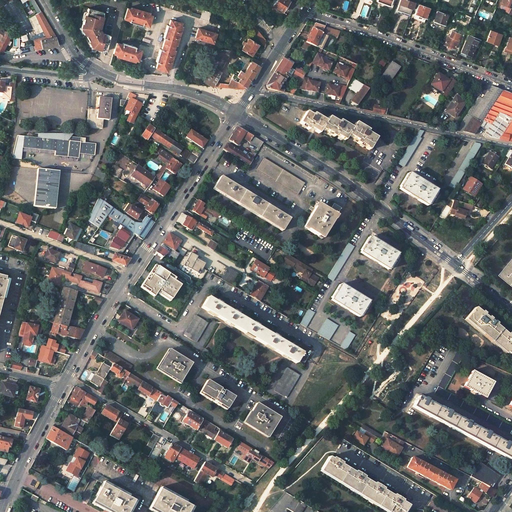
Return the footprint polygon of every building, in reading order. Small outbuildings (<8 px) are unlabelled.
[(276,0),(273,6),(282,12),(290,0),(276,0)] [(400,0),(396,10),(409,15),(414,3),(406,0),(400,0)] [(511,7),(511,6),(511,0),(498,0),(496,7),(499,8),(499,9),(503,10),(503,11),(511,15),(511,7)] [(418,5),(415,15),(425,19),(429,9),(418,5)] [(130,8),(127,7),(124,18),(130,20),(130,21),(142,25),(142,24),(148,26),(151,15),(148,14),(148,12),(142,10),(142,11),(136,9),(137,9),(131,7),(130,8)] [(85,15),(83,23),(82,28),(85,28),(86,30),(84,31),(91,45),(93,44),(94,46),(94,48),(99,49),(99,48),(101,48),(101,50),(106,52),(111,36),(103,33),(102,35),(100,35),(102,31),(100,30),(102,23),(101,23),(104,12),(89,8),(87,15),(85,15)] [(211,13),(203,11),(201,19),(208,21),(211,13)] [(436,11),(432,21),(444,25),(447,15),(436,11)] [(35,51),(60,45),(57,37),(42,12),(36,15),(46,34),(47,37),(35,40),(34,40),(36,46),(34,47),(35,51)] [(267,19),(264,21),(270,29),(273,26),(267,19)] [(181,23),(170,20),(169,26),(167,25),(163,38),(165,38),(161,50),(160,49),(156,62),(158,63),(156,68),(166,71),(168,68),(169,68),(170,62),(171,56),(172,56),(174,50),(173,50),(175,44),(176,44),(178,38),(177,38),(179,33),(181,26),(180,26),(181,23)] [(305,42),(322,50),(326,41),(333,44),(336,39),(335,39),(339,31),(314,23),(312,28),(305,42)] [(254,26),(252,27),(258,35),(257,36),(262,43),(266,40),(254,26)] [(216,34),(198,28),(195,37),(213,43),(216,34)] [(497,46),(501,35),(490,30),(486,41),(497,46)] [(0,43),(0,51),(3,53),(13,35),(7,31),(2,40),(0,43)] [(441,43),(454,50),(458,40),(457,40),(459,35),(451,31),(449,36),(447,36),(444,42),(441,41),(441,43)] [(511,38),(509,37),(503,50),(511,53),(511,51),(511,50),(511,38)] [(258,45),(248,39),(241,49),(251,55),(258,45)] [(470,57),(473,51),(474,51),(477,46),(465,41),(460,52),(470,57)] [(122,44),(116,42),(113,53),(116,54),(115,55),(134,61),(135,60),(137,60),(141,49),(135,47),(135,46),(123,43),(122,44)] [(31,52),(29,47),(20,49),(20,50),(18,50),(18,52),(20,52),(20,55),(31,52)] [(211,48),(210,54),(224,57),(222,59),(226,62),(232,51),(211,48)] [(322,56),(316,53),(311,62),(328,70),(331,63),(321,58),(322,56)] [(252,59),(243,72),(240,70),(237,76),(234,74),(228,83),(218,82),(215,81),(212,86),(212,87),(245,89),(262,63),(256,60),(252,59)] [(285,74),(289,69),(291,65),(282,59),(273,74),(282,79),(285,74)] [(399,67),(391,62),(381,77),(389,82),(399,67)] [(336,64),(332,72),(349,80),(353,70),(347,67),(346,69),(336,64)] [(221,71),(211,66),(202,81),(212,86),(215,81),(221,71)] [(289,69),(285,74),(287,75),(296,81),(300,83),(303,78),(305,73),(295,67),(293,71),(289,69)] [(442,76),(436,72),(433,77),(434,78),(428,86),(437,92),(438,90),(447,95),(455,82),(449,78),(448,80),(444,78),(445,77),(442,75),(442,76)] [(276,91),(279,87),(283,80),(284,80),(287,75),(285,74),(282,79),(273,74),(265,85),(266,89),(276,91)] [(308,79),(303,78),(300,83),(297,88),(316,92),(318,83),(307,81),(308,79)] [(362,97),(368,89),(367,88),(363,86),(363,85),(354,80),(349,88),(356,93),(362,97)] [(300,83),(296,81),(289,94),(293,95),(297,88),(300,83)] [(15,103),(16,84),(10,83),(10,86),(4,85),(5,83),(0,82),(0,92),(3,93),(2,98),(10,99),(9,103),(15,103)] [(327,85),(325,94),(341,98),(346,88),(338,86),(338,88),(327,85)] [(477,97),(455,130),(465,133),(471,134),(473,135),(479,126),(502,91),(492,87),(483,100),(477,97)] [(447,95),(438,90),(437,92),(437,93),(445,98),(447,95)] [(511,120),(511,94),(502,91),(479,126),(487,129),(482,137),(485,137),(499,140),(511,120)] [(133,125),(142,105),(134,101),(136,96),(132,94),(129,93),(128,95),(127,98),(130,100),(125,110),(132,113),(128,122),(133,125)] [(362,97),(356,93),(350,101),(357,105),(362,97)] [(444,112),(454,118),(465,102),(455,96),(444,112)] [(111,99),(97,98),(96,110),(89,110),(87,128),(103,129),(104,120),(109,121),(111,99)] [(383,115),(384,107),(373,105),(372,112),(383,115)] [(321,129),(326,121),(313,113),(312,116),(306,112),(299,123),(305,127),(305,128),(308,130),(310,128),(319,133),(321,129)] [(348,135),(351,129),(339,121),(338,123),(328,117),(326,121),(321,129),(325,131),(331,134),(330,135),(334,137),(335,135),(344,141),(348,135)] [(508,142),(508,138),(509,136),(511,136),(511,120),(499,140),(508,142)] [(351,129),(348,135),(357,141),(355,143),(359,145),(360,145),(365,148),(365,149),(369,151),(376,138),(367,132),(368,130),(355,122),(351,129)] [(150,125),(143,137),(148,140),(151,136),(179,155),(184,148),(155,128),(150,125)] [(259,148),(262,142),(237,127),(232,136),(229,141),(236,146),(241,138),(259,148)] [(208,142),(191,131),(187,138),(204,149),(208,142)] [(67,157),(78,158),(78,154),(94,155),(95,143),(79,142),(80,138),(69,137),(68,141),(66,141),(67,134),(38,134),(38,138),(16,136),(16,138),(11,158),(20,159),(21,149),(67,153),(67,157)] [(420,137),(416,134),(415,135),(398,164),(403,167),(420,138),(420,137)] [(454,189),(480,145),(480,144),(474,143),(448,186),(454,189)] [(223,150),(248,166),(252,159),(227,144),(225,147),(223,150)] [(179,155),(193,165),(198,158),(192,154),(193,153),(184,148),(179,155)] [(158,159),(166,164),(164,166),(163,166),(159,171),(163,173),(166,169),(175,175),(181,166),(171,159),(173,157),(164,151),(158,159)] [(497,159),(488,154),(482,163),(491,169),(497,159)] [(256,170),(297,194),(304,183),(263,159),(256,170)] [(118,179),(123,170),(115,165),(110,175),(118,179)] [(156,177),(139,166),(132,175),(150,187),(156,177)] [(58,172),(36,170),(33,207),(35,207),(55,209),(58,172)] [(409,173),(399,189),(427,205),(436,190),(409,173)] [(462,189),(473,196),(481,184),(470,176),(462,189)] [(289,219),(220,177),(216,184),(217,184),(214,189),(283,230),(289,219)] [(160,180),(153,190),(164,197),(171,187),(160,180)] [(176,190),(180,185),(175,182),(172,188),(176,190)] [(144,193),(142,196),(141,195),(138,200),(147,207),(144,210),(152,215),(161,203),(144,193)] [(99,197),(94,207),(88,221),(99,230),(108,217),(122,226),(134,235),(142,240),(154,222),(146,217),(142,223),(136,223),(99,197)] [(459,201),(454,199),(450,210),(455,212),(454,214),(463,218),(466,210),(457,207),(459,201)] [(212,215),(211,214),(213,210),(197,200),(191,211),(204,219),(206,216),(209,217),(211,217),(212,215)] [(334,220),(342,208),(334,203),(329,211),(316,203),(313,208),(314,208),(302,228),(306,230),(307,230),(316,235),(316,236),(321,239),(333,220),(334,220)] [(142,212),(132,206),(130,204),(124,212),(137,220),(142,212)] [(33,213),(31,218),(20,214),(16,224),(27,228),(31,221),(36,223),(39,215),(33,213)] [(176,221),(191,230),(196,222),(181,213),(176,221)] [(197,223),(195,227),(210,236),(212,232),(197,223)] [(80,230),(71,225),(65,236),(74,241),(80,230)] [(131,239),(134,235),(122,226),(119,230),(118,230),(111,241),(111,242),(106,249),(120,253),(123,250),(122,249),(130,238),(131,239)] [(83,231),(80,230),(74,241),(77,242),(83,231)] [(49,237),(58,241),(60,235),(51,232),(49,237)] [(165,239),(161,244),(173,251),(180,241),(168,233),(165,239)] [(21,251),(25,240),(17,237),(14,236),(14,238),(11,236),(7,246),(21,251)] [(397,254),(370,237),(360,252),(388,269),(397,254)] [(131,239),(130,238),(122,249),(123,250),(131,239)] [(217,244),(211,240),(207,247),(213,251),(217,244)] [(76,248),(94,255),(96,249),(78,243),(76,248)] [(348,243),(327,278),(332,281),(353,246),(348,243)] [(155,253),(162,258),(165,253),(175,259),(178,254),(173,251),(161,244),(160,245),(158,248),(155,253)] [(51,251),(47,249),(43,258),(54,262),(58,254),(51,252),(51,251)] [(124,265),(128,259),(114,254),(111,260),(124,265)] [(189,255),(182,268),(197,277),(203,266),(195,261),(196,259),(189,255)] [(291,269),(296,260),(291,257),(286,266),(291,269)] [(273,280),(275,277),(275,276),(273,275),(275,272),(255,260),(253,263),(252,262),(250,265),(251,266),(250,269),(269,282),(271,279),(272,280),(273,280)] [(312,270),(296,260),(291,269),(296,272),(297,270),(300,271),(299,273),(302,275),(300,277),(304,279),(303,282),(312,287),(317,280),(310,275),(312,270)] [(104,269),(86,262),(82,270),(88,272),(89,272),(102,276),(104,269)] [(181,283),(154,265),(139,287),(153,297),(158,289),(159,290),(157,294),(169,301),(181,283)] [(68,280),(70,272),(67,271),(51,267),(46,283),(58,286),(61,275),(64,276),(63,279),(68,280)] [(238,274),(227,267),(221,279),(232,285),(238,274)] [(84,277),(73,273),(71,281),(78,283),(77,285),(81,287),(98,292),(101,282),(93,279),(91,284),(83,281),(84,277)] [(0,313),(1,309),(8,281),(6,281),(7,277),(0,275),(0,313)] [(267,287),(263,285),(258,281),(250,295),(259,300),(267,287)] [(331,300),(358,317),(368,301),(340,285),(331,300)] [(60,298),(74,301),(77,291),(63,288),(60,298)] [(302,364),(307,356),(207,297),(201,307),(295,363),(296,360),(302,364)] [(58,308),(71,312),(74,301),(60,298),(58,308)] [(67,326),(71,312),(58,308),(55,316),(49,315),(48,321),(54,322),(53,323),(67,326)] [(308,309),(300,323),(305,326),(313,313),(308,309)] [(483,334),(510,356),(511,352),(511,339),(474,309),(465,320),(474,327),(473,327),(483,335),(483,334)] [(138,319),(124,311),(117,321),(131,330),(138,319)] [(195,316),(183,335),(195,342),(207,323),(195,316)] [(317,333),(328,339),(336,326),(326,320),(317,333)] [(32,339),(33,335),(36,335),(37,332),(41,333),(42,327),(22,322),(19,334),(24,336),(23,343),(24,345),(29,346),(31,345),(31,342),(32,342),(33,339),(32,339)] [(67,326),(53,323),(51,332),(51,333),(57,335),(58,333),(78,339),(83,329),(67,326)] [(354,336),(348,332),(340,346),(346,349),(354,336)] [(56,341),(49,339),(46,348),(56,351),(58,344),(56,344),(57,342),(56,342),(56,341)] [(57,352),(65,354),(66,350),(65,350),(66,346),(59,344),(57,352)] [(181,357),(170,350),(164,359),(161,364),(158,369),(180,382),(183,378),(186,372),(192,364),(184,359),(183,360),(180,358),(181,357)] [(132,367),(107,351),(103,357),(112,363),(128,373),(132,367)] [(435,392),(511,432),(511,429),(511,425),(444,390),(457,367),(463,355),(456,352),(435,392)] [(35,366),(37,359),(30,357),(28,365),(35,366)] [(101,363),(95,375),(94,374),(89,382),(98,388),(102,380),(108,371),(109,368),(101,363)] [(114,375),(119,378),(121,374),(123,376),(126,377),(128,373),(112,363),(109,368),(108,371),(114,374),(114,375)] [(286,368),(273,390),(285,398),(299,375),(286,368)] [(472,371),(464,386),(474,392),(484,397),(492,382),(472,371)] [(160,392),(128,373),(126,377),(125,380),(137,387),(136,390),(147,397),(147,396),(155,401),(159,394),(160,392)] [(231,392),(225,388),(226,386),(216,380),(215,382),(208,378),(200,390),(214,398),(215,396),(218,398),(220,395),(223,397),(220,402),(227,406),(236,392),(232,390),(231,392)] [(106,383),(102,380),(98,388),(97,391),(100,393),(106,383)] [(15,386),(1,383),(0,387),(0,393),(12,397),(15,386)] [(38,390),(29,387),(25,400),(35,402),(38,390)] [(71,399),(80,404),(86,393),(77,388),(71,399)] [(94,406),(97,400),(86,393),(80,404),(77,408),(82,411),(87,402),(94,406)] [(166,396),(165,398),(159,394),(155,401),(167,408),(167,411),(171,413),(177,403),(166,396)] [(413,406),(510,458),(511,453),(511,447),(506,444),(507,442),(505,441),(504,443),(487,434),(488,432),(485,431),(484,432),(467,423),(468,421),(465,420),(465,422),(448,413),(449,411),(446,410),(445,411),(425,401),(426,399),(424,398),(423,399),(418,397),(413,406)] [(80,404),(71,399),(68,403),(77,408),(80,404)] [(263,408),(256,404),(251,412),(247,418),(244,423),(267,437),(267,436),(268,436),(270,432),(274,426),(279,418),(266,410),(265,411),(262,409),(263,408)] [(101,415),(117,424),(122,415),(106,405),(101,415)] [(187,409),(181,405),(178,410),(185,414),(186,411),(187,409)] [(75,413),(73,416),(76,418),(84,422),(87,424),(95,411),(87,407),(81,416),(75,413)] [(18,409),(14,427),(22,429),(24,419),(30,420),(30,419),(35,420),(39,413),(18,409)] [(202,421),(186,411),(185,414),(180,421),(196,431),(196,430),(202,421)] [(66,415),(59,428),(76,438),(78,433),(76,432),(77,430),(79,431),(84,422),(76,418),(75,420),(66,415)] [(117,440),(127,424),(126,424),(129,419),(122,415),(117,424),(110,437),(117,440)] [(203,419),(202,421),(196,430),(199,431),(201,427),(206,430),(204,433),(212,438),(216,432),(213,430),(215,426),(203,419)] [(376,437),(380,440),(382,436),(362,424),(359,428),(361,428),(376,437)] [(72,438),(52,427),(46,439),(65,450),(72,438)] [(376,437),(361,428),(358,432),(356,431),(352,438),(363,445),(366,440),(372,443),(376,437)] [(219,429),(218,431),(231,439),(232,437),(219,429)] [(218,431),(213,440),(226,448),(231,439),(218,431)] [(401,447),(404,441),(385,431),(380,440),(385,442),(381,448),(386,451),(389,452),(392,454),(396,457),(402,448),(401,447)] [(159,438),(154,435),(147,446),(153,450),(159,438)] [(5,436),(5,439),(0,438),(0,449),(0,451),(6,453),(7,447),(9,448),(11,441),(8,440),(9,437),(5,436)] [(91,449),(76,440),(74,445),(74,449),(87,456),(91,449)] [(172,443),(166,454),(193,469),(199,459),(172,443)] [(95,451),(91,449),(87,456),(91,458),(93,455),(95,451)] [(256,454),(252,452),(248,450),(242,460),(248,463),(251,459),(256,462),(257,460),(264,465),(267,460),(256,454)] [(358,472),(357,474),(338,462),(339,461),(333,457),(332,459),(329,457),(321,469),(390,511),(403,511),(408,505),(402,501),(402,500),(396,496),(395,497),(382,489),(384,488),(377,484),(376,486),(363,478),(364,476),(358,472)] [(407,467),(449,489),(454,479),(446,475),(446,474),(444,472),(443,473),(423,463),(424,462),(420,460),(420,461),(412,457),(407,467)] [(196,471),(202,461),(199,459),(193,469),(196,471)] [(233,479),(205,462),(194,482),(200,485),(206,475),(210,478),(212,475),(219,480),(220,479),(230,484),(233,479)] [(471,476),(482,482),(491,487),(491,486),(498,476),(489,469),(492,465),(488,462),(485,467),(479,463),(471,476)] [(103,482),(91,503),(107,511),(129,511),(135,501),(127,497),(128,495),(103,482)] [(482,482),(480,486),(484,489),(487,491),(486,492),(492,496),(497,489),(491,487),(482,482)] [(185,501),(160,487),(148,509),(153,511),(189,511),(192,507),(184,503),(185,501)] [(474,487),(467,497),(475,502),(481,492),(474,487)] [(301,511),(305,505),(293,498),(287,509),(292,511),(301,511)]
